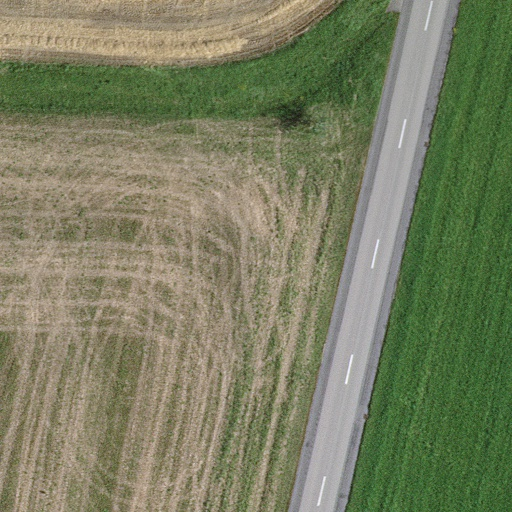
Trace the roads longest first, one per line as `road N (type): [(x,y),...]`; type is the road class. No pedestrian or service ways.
road 1 (tertiary): [(427,0),(312,511)]
road 2 (track): [(0,95),(175,102),(270,80),(373,4),(399,0)]
